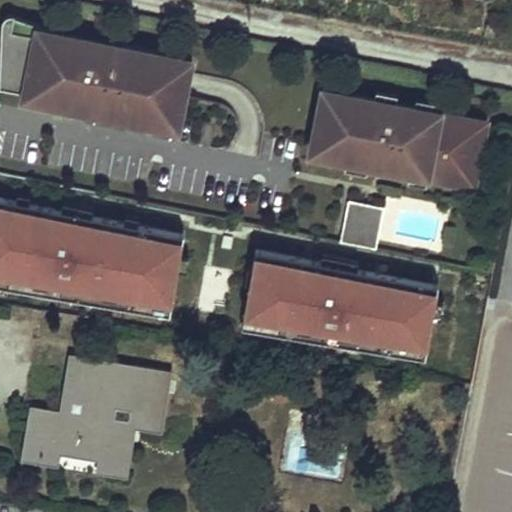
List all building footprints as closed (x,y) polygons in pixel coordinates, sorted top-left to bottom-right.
[(2,25),(37,32),(39,22),(15,12),(14,11),(12,11),(9,12),(6,13),(4,15),(3,18),(3,20),(2,25)] [(63,30),(39,22),(37,32),(62,37),(63,31),(63,30)] [(179,127),(193,56),(161,51),(159,57),(122,49),(123,43),(63,31),(62,37),(37,32),(2,25),(0,61),(0,84),(24,89),(23,96),(50,102),(52,94),(76,100),(74,106),(89,109),(90,102),(102,105),(100,112),(128,117),(129,110),(159,116),(157,123),(179,127)] [(161,51),(123,43),(122,49),(159,57),(161,51)] [(399,93),(378,89),(377,97),(398,101),(399,93)] [(354,92),(352,100),(323,95),(313,144),(342,149),(341,157),(348,158),(370,163),(412,171),(430,174),(476,184),(478,173),(487,129),(489,119),(438,108),(417,105),(398,101),(377,97),(354,92)] [(76,100),(52,94),(50,102),(74,106),(76,100)] [(439,101),(418,97),(417,105),(438,108),(439,101)] [(102,105),(90,102),(89,109),(100,112),(102,105)] [(159,116),(129,110),(128,117),(157,123),(159,116)] [(495,131),(487,129),(478,173),(486,174),(495,131)] [(342,149),(313,144),(312,152),(341,157),(342,149)] [(370,163),(348,158),(347,166),(369,170),(370,163)] [(430,174),(412,171),(410,179),(428,182),(430,174)] [(385,205),(349,197),(341,238),(376,246),(385,205)] [(177,227),(95,212),(91,233),(84,233),(78,239),(74,268),(108,275),(107,277),(121,278),(129,272),(135,281),(150,283),(152,272),(170,274),(177,227)] [(251,256),(240,329),(426,358),(438,285),(251,256)] [(104,368),(104,362),(69,357),(60,412),(58,421),(26,417),(20,460),(53,464),(55,452),(95,459),(93,472),(119,475),(122,456),(127,457),(132,429),(155,431),(164,372),(129,367),(128,371),(104,368)] [(60,412),(27,408),(26,417),(58,421),(60,412)]
